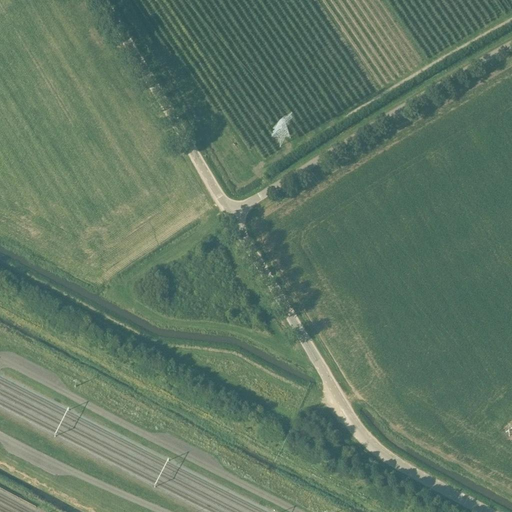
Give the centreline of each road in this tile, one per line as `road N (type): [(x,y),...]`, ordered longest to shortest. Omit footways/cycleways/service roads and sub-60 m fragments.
road 1 (unclassified): [(485,511),(402,467),(360,431),(230,215)]
road 2 (unclassified): [(230,215),(511,46)]
road 3 (unclassified): [(230,215),(102,0)]
